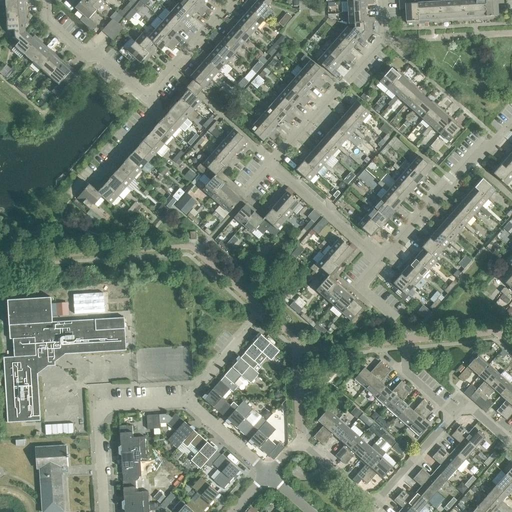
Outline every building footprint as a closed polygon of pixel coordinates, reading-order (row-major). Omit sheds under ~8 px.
[(96,10),(84,0),(78,0),(73,6),(84,16),(80,20),(92,30),(96,25),(89,19),(96,10)] [(84,0),(96,10),(104,2),(102,0),(84,0)] [(189,0),(181,0),(178,4),(191,16),(195,11),(201,16),(204,13),(189,0)] [(189,0),(204,13),(208,9),(202,4),(205,0),(189,0)] [(248,0),(242,0),(242,1),(264,20),(272,11),(267,6),(271,1),(267,0),(258,0),(254,5),(248,0)] [(364,0),(347,1),(348,12),(365,11),(365,5),(373,4),(372,0),(364,0)] [(418,23),(417,3),(406,4),(405,0),(398,0),(399,10),(405,10),(406,24),(418,23)] [(462,0),(451,1),(452,21),(463,20),(462,0)] [(473,0),(470,0),(462,0),(463,20),(475,20),(473,0)] [(485,0),(473,0),(475,20),(486,19),(485,0)] [(485,0),(486,19),(498,18),(497,4),(503,4),(502,0),(485,0)] [(248,12),(243,17),(257,28),(264,20),(242,1),(239,4),(248,12)] [(451,1),(439,2),(441,22),(452,21),(451,1)] [(439,2),(428,3),(429,22),(441,22),(439,2)] [(428,3),(417,3),(418,23),(429,22),(428,3)] [(178,4),(170,13),(189,30),(192,26),(187,21),(191,16),(178,4)] [(6,7),(6,19),(26,17),(26,6),(6,7)] [(354,24),(354,27),(372,34),(372,32),(371,32),(371,23),(374,23),(374,18),(366,18),(365,11),(348,12),(349,24),(354,24)] [(117,13),(112,19),(117,23),(122,17),(117,13)] [(170,13),(163,22),(176,33),(180,28),(186,33),(189,30),(170,13)] [(286,13),(282,18),(287,22),(291,17),(286,13)] [(14,30),(15,37),(25,32),(24,22),(27,22),(26,17),(6,19),(7,30),(14,30)] [(233,17),(230,20),(249,37),(257,28),(243,17),(239,22),(233,17)] [(233,29),(228,34),(241,46),(249,37),(230,20),(227,18),(224,21),(233,29)] [(102,31),(106,35),(117,23),(112,19),(102,31)] [(163,22),(155,30),(174,47),(177,43),(171,38),(176,33),(163,22)] [(108,36),(109,37),(113,40),(123,29),(118,25),(108,36)] [(348,27),(340,35),(353,47),(357,42),(363,47),(367,43),(365,41),(371,35),(372,34),(354,27),(352,30),(348,27)] [(155,30),(148,38),(148,39),(157,47),(160,50),(165,45),(171,50),(174,47),(155,30)] [(15,46),(24,54),(37,39),(33,36),(32,38),(25,32),(15,37),(20,41),(15,46)] [(143,33),(135,42),(150,56),(157,47),(148,39),(148,38),(143,33)] [(218,34),(215,37),(234,54),(241,46),(228,34),(224,39),(218,34)] [(340,35),(332,44),(351,61),(355,57),(349,52),(353,47),(340,35)] [(217,46),(213,51),(226,63),(234,54),(215,37),(212,41),(217,46)] [(150,56),(135,42),(130,38),(119,52),(131,63),(125,70),(130,74),(140,63),(142,64),(150,56)] [(24,54),(32,62),(46,47),(37,39),(24,54)] [(332,44),(325,53),(338,64),(342,59),(348,64),(351,61),(332,44)] [(32,62),(41,69),(54,54),(46,47),(32,62)] [(203,51),(200,54),(219,71),(226,63),(213,51),(209,56),(203,51)] [(280,51),(275,55),(279,59),(284,54),(280,51)] [(338,64),(325,53),(317,61),(336,78),(340,74),(334,69),(338,64)] [(41,69),(49,77),(63,62),(54,54),(41,69)] [(202,63),(198,68),(211,80),(219,71),(200,54),(197,58),(202,63)] [(307,65),(303,69),(322,86),(325,82),(319,77),(324,72),(308,58),(308,59),(304,55),(300,59),(307,65)] [(261,56),(257,60),(259,61),(264,65),(267,61),(261,56)] [(63,62),(49,77),(58,84),(51,92),(56,96),(74,76),(70,72),(72,70),(63,62)] [(211,80),(198,68),(194,73),(188,68),(184,72),(194,80),(203,89),(211,80)] [(389,89),(402,74),(400,73),(398,74),(391,68),(380,81),(389,89)] [(303,69),(295,78),(308,90),(313,85),(318,90),(322,86),(303,69)] [(245,73),(241,76),(243,78),(248,82),(256,74),(251,70),(247,75),(245,73)] [(397,97),(410,82),(402,74),(389,89),(396,95),(397,97)] [(295,78),(288,86),(307,103),(310,100),(304,94),(308,90),(295,78)] [(203,89),(194,80),(189,86),(187,88),(196,97),(199,94),(203,89)] [(406,104),(419,89),(410,82),(397,97),(399,98),(406,104)] [(288,86),(280,95),(293,107),(297,102),(303,107),(307,103),(288,86)] [(187,88),(179,97),(194,110),(202,101),(196,97),(187,88)] [(414,112),(426,99),(419,92),(421,91),(419,89),(406,104),(413,110),(414,112)] [(232,90),(227,94),(233,99),(237,95),(232,90)] [(280,95),(273,103),(291,120),(295,117),(289,111),(293,107),(280,95)] [(179,97),(171,106),(186,119),(194,110),(179,97)] [(423,119),(436,104),(434,103),(433,105),(426,99),(414,112),(416,113),(423,119)] [(348,107),(347,109),(362,122),(370,113),(357,101),(350,108),(348,107)] [(273,103),(265,112),(278,124),(282,119),(288,124),(291,120),(273,103)] [(430,125),(431,127),(445,112),(436,104),(423,119),(430,125)] [(171,106),(164,114),(179,127),(186,119),(171,106)] [(347,112),(341,119),(354,130),(356,129),(362,122),(347,109),(345,110),(347,112)] [(265,112),(257,121),(276,137),(280,134),(274,129),(278,124),(265,112)] [(433,128),(440,134),(453,119),(445,112),(431,127),(433,128)] [(164,114),(156,123),(171,136),(179,127),(164,114)] [(333,124),(332,126),(347,139),(353,132),(354,130),(341,119),(335,125),(333,124)] [(453,119),(440,134),(449,142),(460,129),(453,123),(455,121),(453,119)] [(276,137),(257,121),(250,129),(263,141),(267,136),(273,141),(276,137)] [(156,123),(149,131),(164,144),(171,136),(156,123)] [(385,123),(379,129),(386,135),(391,129),(385,123)] [(403,125),(398,131),(401,133),(406,127),(403,125)] [(332,129),(326,136),(339,147),(341,146),(347,139),(332,126),(330,127),(332,129)] [(234,129),(226,138),(241,151),(242,150),(240,148),(247,141),(234,129)] [(149,131),(141,140),(156,153),(164,144),(149,131)] [(318,141),(317,143),(332,156),(338,149),(339,147),(326,136),(320,143),(318,141)] [(226,138),(218,147),(231,158),(237,152),(239,153),(241,151),(226,138)] [(141,140),(133,149),(148,162),(156,153),(141,140)] [(317,143),(309,151),(324,164),(325,163),(332,156),(317,143)] [(218,147),(211,155),(226,169),(227,167),(225,165),(231,158),(218,147)] [(133,149),(126,157),(141,170),(148,162),(133,149)] [(309,151),(302,160),(317,173),(323,166),(324,164),(309,151)] [(196,168),(203,175),(208,169),(216,176),(222,169),(224,170),(226,169),(211,155),(203,164),(202,162),(196,168)] [(511,159),(507,155),(499,164),(511,175),(511,159)] [(411,165),(425,178),(427,176),(425,175),(432,168),(418,156),(411,165)] [(126,157),(118,166),(133,179),(141,170),(126,157)] [(317,173),(302,160),(300,161),(302,163),(296,170),(309,182),(317,173)] [(511,178),(511,175),(499,164),(491,172),(506,186),(511,178)] [(403,173),(416,185),(422,178),(424,180),(425,178),(411,165),(404,172),(403,173)] [(118,166),(111,174),(126,187),(133,179),(118,166)] [(203,190),(211,198),(225,183),(223,181),(221,183),(215,177),(216,176),(208,169),(203,175),(210,181),(203,190)] [(192,171),(186,178),(190,182),(196,175),(192,171)] [(351,172),(343,181),(348,185),(355,176),(351,172)] [(395,182),(410,195),(412,193),(410,192),(416,185),(403,173),(402,175),(395,182)] [(111,174),(103,183),(118,196),(126,187),(111,174)] [(481,177),(473,186),(488,199),(496,190),(481,177)] [(388,190),(401,202),(407,195),(409,197),(410,195),(395,182),(389,189),(388,190)] [(96,191),(87,183),(84,187),(85,188),(77,198),(89,208),(93,204),(94,205),(102,197),(102,196),(96,191)] [(103,183),(96,191),(102,196),(102,197),(111,205),(118,196),(103,183)] [(211,198),(220,205),(233,190),(225,183),(211,198)] [(473,186),(465,194),(480,208),(481,206),(488,199),(473,186)] [(179,188),(172,197),(177,201),(184,192),(179,188)] [(233,190),(220,205),(229,213),(242,198),(233,190)] [(285,190),(277,199),(292,212),(300,203),(285,190)] [(380,199),(395,212),(397,210),(395,209),(401,202),(388,190),(387,192),(380,199)] [(465,194),(458,203),(473,216),(479,209),(480,208),(465,194)] [(169,196),(163,204),(169,209),(176,201),(169,196)] [(185,196),(176,206),(185,214),(195,203),(185,196)] [(277,199),(270,208),(285,221),(292,212),(277,199)] [(374,206),(373,207),(388,221),(395,212),(380,199),(374,206)] [(234,218),(243,225),(256,210),(247,203),(234,218)] [(458,206),(452,213),(465,225),(466,223),(473,216),(458,203),(456,205),(458,206)] [(163,205),(159,210),(164,214),(168,209),(163,205)] [(371,209),(365,216),(380,229),(388,221),(373,207),(371,209)] [(267,230),(267,231),(274,237),(279,231),(277,229),(285,221),(270,208),(268,209),(270,211),(264,218),(272,224),(267,230)] [(263,235),(267,231),(267,230),(272,224),(264,218),(263,219),(256,214),(258,212),(256,210),(243,225),(252,233),(256,229),(263,235)] [(444,218),(443,220),(457,233),(464,226),(465,225),(452,213),(446,220),(444,218)] [(380,229),(365,216),(357,225),(371,236),(377,229),(379,231),(380,229)] [(443,223),(437,230),(450,242),(451,240),(457,233),(443,220),(441,222),(443,223)] [(429,235),(427,237),(442,250),(449,243),(450,242),(437,230),(431,237),(429,235)] [(233,236),(228,242),(233,246),(238,240),(233,236)] [(421,248),(423,249),(435,259),(442,250),(427,237),(426,239),(428,240),(421,248)] [(339,238),(332,247),(347,260),(354,251),(339,238)] [(332,247),(324,256),(339,269),(347,260),(332,247)] [(416,254),(414,256),(429,269),(437,260),(435,259),(423,249),(417,256),(416,254)] [(310,269),(317,275),(322,269),(330,276),(336,269),(337,271),(339,269),(324,256),(317,264),(315,262),(310,269)] [(414,256),(407,264),(422,278),(429,269),(414,256)] [(407,264),(399,273),(414,286),(422,278),(407,264)] [(501,279),(510,287),(511,284),(511,266),(511,267),(501,279)] [(316,290),(325,298),(338,283),(336,282),(335,283),(328,278),(330,276),(322,269),(317,275),(324,281),(316,290)] [(414,286),(399,273),(389,284),(397,290),(395,293),(404,301),(408,296),(407,294),(414,286)] [(325,298),(333,306),(347,291),(338,283),(325,298)] [(333,306),(342,313),(355,298),(347,291),(333,306)] [(103,293),(73,295),(74,314),(104,312),(103,293)] [(124,318),(52,322),(51,297),(7,300),(9,339),(13,339),(14,357),(3,357),(7,423),(40,421),(37,367),(55,366),(54,355),(126,351),(124,318)] [(355,298),(342,313),(350,320),(349,322),(354,326),(362,317),(359,315),(366,308),(355,298)] [(293,302),(289,306),(298,314),(302,310),(293,302)] [(55,304),(56,316),(66,315),(66,303),(55,304)] [(423,305),(417,313),(424,319),(431,312),(423,305)] [(322,327),(318,332),(322,336),(327,331),(322,327)] [(252,360),(248,365),(253,369),(258,364),(254,361),(262,353),(271,361),(279,351),(259,333),(257,336),(256,337),(257,339),(256,341),(255,341),(244,353),(252,360)] [(473,371),(478,376),(489,365),(478,355),(474,359),(471,363),(458,378),(463,382),(473,371)] [(232,383),(228,388),(229,389),(229,390),(232,393),(237,387),(234,384),(241,376),(250,384),(259,374),(253,369),(248,365),(239,356),(237,359),(236,360),(237,362),(236,364),(235,363),(224,376),(232,383)] [(354,379),(365,389),(385,367),(380,362),(370,373),(364,368),(354,379)] [(479,397),(499,374),(503,369),(497,364),(493,369),(489,365),(478,376),(484,381),(470,397),(475,401),(479,397)] [(365,389),(376,399),(386,387),(380,382),(390,371),(385,367),(365,389)] [(494,390),(500,395),(510,384),(499,374),(479,397),(485,401),(494,390)] [(229,407),(234,411),(238,407),(233,402),(230,406),(221,398),(229,390),(229,389),(228,388),(220,381),(209,393),(209,394),(207,395),(205,395),(204,396),(202,398),(222,416),(229,407)] [(376,399),(386,408),(406,386),(401,381),(392,392),(386,387),(376,399)] [(496,411),(501,416),(511,403),(511,385),(510,384),(500,395),(506,400),(496,411)] [(386,408),(397,418),(408,406),(402,401),(412,390),(406,386),(386,408)] [(397,418),(408,427),(428,405),(423,400),(413,411),(408,406),(397,418)] [(252,428),(257,432),(266,421),(261,417),(253,426),(245,418),(252,409),(243,401),(238,407),(234,411),(225,421),(227,423),(228,423),(228,424),(231,423),(233,424),(232,425),(245,436),(252,428)] [(511,414),(511,403),(501,416),(506,421),(511,414)] [(428,405),(408,427),(419,437),(429,425),(423,420),(433,409),(428,405)] [(355,407),(352,411),(359,417),(362,413),(355,407)] [(313,437),(319,441),(339,419),(328,409),(317,421),(323,426),(313,437)] [(267,410),(262,416),(266,419),(271,414),(267,410)] [(375,412),(371,417),(375,421),(379,417),(379,416),(375,412)] [(177,449),(182,443),(186,438),(195,429),(193,427),(192,427),(192,426),(189,427),(187,426),(188,425),(175,414),(171,418),(167,414),(159,415),(153,415),(154,429),(160,429),(160,424),(167,423),(175,431),(168,440),(177,449)] [(363,414),(359,419),(364,424),(368,419),(367,418),(363,415),(363,414)] [(333,435),(339,440),(349,428),(339,419),(319,441),(324,446),(333,435)] [(266,421),(257,432),(248,441),(250,443),(251,444),(254,443),(256,444),(255,445),(268,456),(275,448),(280,452),(284,448),(279,443),(276,446),(267,439),(275,430),(266,421)] [(374,423),(369,429),(374,434),(379,428),(374,423)] [(119,449),(119,451),(145,449),(145,437),(133,438),(132,426),(119,426),(120,443),(121,443),(120,446),(119,447),(119,449)] [(460,426),(455,431),(475,448),(485,437),(473,427),(468,433),(460,426)] [(335,456),(340,461),(360,438),(349,428),(339,440),(345,445),(335,456)] [(459,443),(454,449),(466,459),(475,448),(455,431),(451,436),(459,443)] [(384,433),(380,437),(391,447),(395,442),(384,433)] [(200,469),(205,463),(209,459),(216,451),(218,449),(216,447),(215,447),(215,446),(212,447),(210,446),(211,445),(198,434),(191,442),(186,438),(182,443),(187,447),(195,455),(190,461),(200,469)] [(355,454),(361,459),(371,448),(360,438),(340,461),(345,465),(355,454)] [(402,438),(399,442),(405,447),(409,444),(402,438)] [(500,441),(496,446),(501,450),(505,445),(500,441)] [(396,443),(392,448),(401,455),(405,450),(396,443)] [(67,446),(36,448),(37,468),(40,468),(42,498),(42,511),(61,511),(64,511),(63,496),(61,467),(68,466),(67,458),(68,457),(67,457),(67,456),(68,455),(67,455),(67,446)] [(441,447),(436,452),(456,470),(466,459),(454,449),(449,455),(441,447)] [(357,475),(362,480),(382,457),(371,448),(361,459),(366,464),(357,475)] [(122,475),(123,475),(135,474),(134,462),(146,461),(145,449),(119,451),(119,452),(119,455),(121,456),(122,458),(121,458),(122,475)] [(209,459),(205,463),(210,468),(213,464),(221,472),(213,481),(223,489),(234,477),(234,476),(236,475),(238,475),(239,474),(241,472),(221,454),(216,451),(209,459)] [(440,465),(435,470),(447,481),(456,470),(436,452),(432,458),(440,465)] [(382,457),(362,480),(367,484),(377,473),(382,478),(393,467),(382,457)] [(422,469),(417,474),(437,491),(447,481),(435,470),(430,476),(422,469)] [(421,486),(416,492),(428,502),(437,491),(417,474),(413,479),(421,486)] [(511,480),(505,475),(496,486),(507,496),(511,490),(511,480)] [(190,500),(186,505),(193,511),(196,511),(199,509),(202,511),(214,500),(213,499),(215,498),(218,498),(219,497),(221,495),(201,477),(192,487),(201,495),(194,503),(190,500)] [(122,504),(122,505),(149,504),(148,491),(136,492),(135,481),(135,480),(124,481),(122,481),(123,498),(124,498),(124,500),(122,502),(122,504)] [(496,486),(486,496),(503,511),(511,511),(511,509),(502,502),(507,496),(496,486)] [(403,490),(398,495),(416,511),(418,511),(428,502),(416,492),(411,498),(403,490)] [(170,493),(165,499),(170,503),(175,497),(170,493)] [(416,511),(398,495),(394,501),(402,508),(398,511),(416,511)] [(503,511),(486,496),(477,507),(482,511),(493,511),(503,511)] [(193,511),(186,505),(180,500),(172,510),(174,511),(193,511)]
